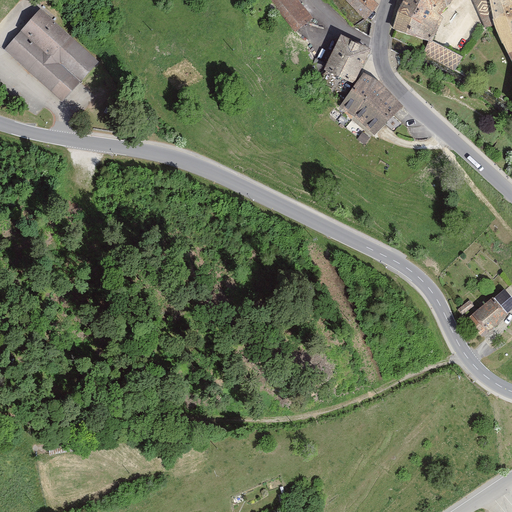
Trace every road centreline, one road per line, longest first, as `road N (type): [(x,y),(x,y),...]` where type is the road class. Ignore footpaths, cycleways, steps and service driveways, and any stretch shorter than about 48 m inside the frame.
road 1 (tertiary): [(511,391),(473,365),(433,294),(399,263),(183,160),(0,123)]
road 2 (track): [(0,414),(128,410),(285,419),(379,391),(464,353)]
road 3 (tertiary): [(381,49),(398,88),(511,194)]
